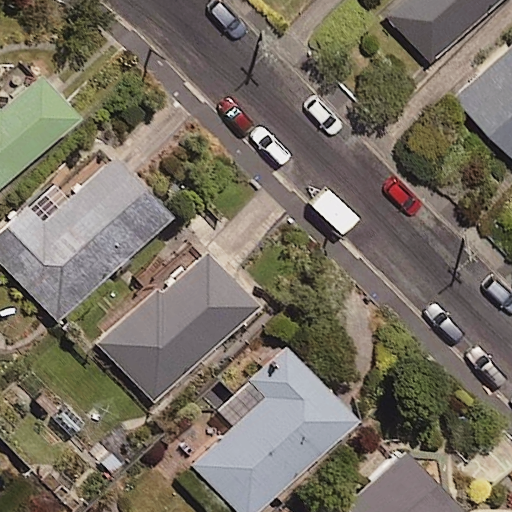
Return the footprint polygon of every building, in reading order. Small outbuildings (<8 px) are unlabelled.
[(398,0),(385,13),(427,58),(488,0),(398,0)] [(511,33),(451,95),(511,155),(511,33)] [(0,177),(70,112),(29,69),(0,96),(0,177)] [(164,210),(105,149),(59,194),(52,187),(31,209),(22,199),(0,220),(0,263),(54,318),(164,210)] [(249,301),(190,242),(93,340),(152,399),(249,301)] [(277,342),(210,408),(229,426),(190,465),(237,511),(250,511),(349,414),(277,342)] [(134,440),(110,422),(87,455),(111,472),(134,440)] [(326,511),(450,511),(453,510),(394,448),(326,511)]
